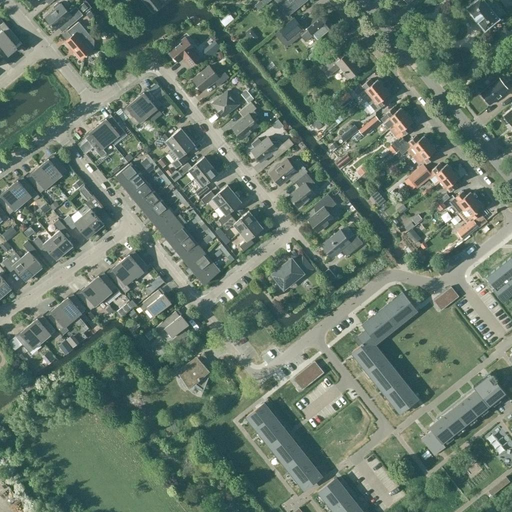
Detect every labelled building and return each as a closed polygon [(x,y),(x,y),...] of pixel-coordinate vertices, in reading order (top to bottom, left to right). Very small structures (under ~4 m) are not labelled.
[(157,0),(143,0),(154,12),(162,5),(157,0)] [(259,10),(271,0),(270,0),(262,0),(255,6),(259,10)] [(274,0),(288,15),(306,0),(274,0)] [(485,28),(505,12),(495,0),(475,0),(467,7),(485,28)] [(83,15),(76,7),(69,13),(61,4),(60,5),(59,4),(57,3),(54,6),(54,8),(55,9),(45,18),(56,30),(67,21),(71,25),(83,15)] [(84,4),(79,8),(83,12),(87,8),(84,4)] [(318,40),(334,27),(324,15),(308,28),(308,29),(302,34),(307,40),(313,35),(318,40)] [(294,18),(280,30),(289,40),(303,28),(294,18)] [(12,49),(20,42),(4,22),(0,25),(0,27),(3,31),(0,33),(0,44),(8,54),(13,50),(12,49)] [(84,56),(87,56),(88,53),(91,50),(85,42),(85,39),(90,35),(79,22),(67,31),(72,36),(65,42),(71,49),(74,49),(76,51),(74,52),(80,59),(84,56)] [(246,33),(252,41),(258,36),(251,28),(246,33)] [(194,49),(185,38),(169,51),(178,62),(183,58),(190,66),(200,58),(194,49)] [(348,80),(361,69),(347,53),(343,57),(340,53),(347,43),(341,39),(331,54),(335,58),(322,69),(329,76),(339,67),(344,73),(343,74),(348,80)] [(217,44),(210,50),(214,55),(220,49),(217,44)] [(178,74),(185,69),(182,65),(175,70),(178,74)] [(229,77),(225,72),(219,78),(209,66),(193,79),(202,91),(214,81),(218,86),(229,77)] [(508,89),(498,78),(480,93),(490,105),(508,89)] [(367,101),(383,87),(378,80),(374,83),(370,79),(362,86),(365,90),(360,95),(366,102),(367,101)] [(385,97),(389,94),(383,87),(367,101),(376,112),(388,101),(385,97)] [(148,116),(162,105),(149,90),(141,97),(140,95),(135,99),(148,116)] [(223,116),(238,104),(228,91),(213,104),(223,116)] [(250,93),(244,98),(248,103),(254,98),(250,93)] [(349,93),(332,106),(336,111),(353,98),(349,93)] [(135,126),(148,116),(135,99),(130,104),(131,105),(123,112),(135,126)] [(254,111),(256,108),(251,102),(238,112),(244,118),(232,127),(237,133),(236,134),(240,139),(241,138),(242,139),(258,126),(253,119),(257,115),(254,111)] [(389,129),(394,125),(406,115),(401,108),(396,111),(393,108),(385,114),(386,115),(381,119),(389,129)] [(394,125),(389,129),(398,139),(401,136),(402,138),(411,130),(408,125),(412,122),(406,115),(394,125)] [(97,126),(111,142),(124,131),(112,116),(103,123),(102,122),(97,126)] [(377,116),(359,131),(364,136),(381,122),(377,116)] [(322,126),(316,119),(312,122),(317,129),(322,126)] [(359,129),(355,124),(340,136),(344,141),(359,129)] [(103,148),(111,142),(97,126),(92,130),(93,131),(85,138),(93,148),(101,157),(106,153),(103,148)] [(172,150),(188,137),(181,128),(168,139),(164,134),(154,142),(159,147),(166,142),(172,150)] [(398,148),(405,142),(402,138),(401,136),(398,139),(392,143),(393,144),(388,148),(391,151),(397,146),(398,148)] [(407,144),(405,142),(398,148),(397,146),(391,151),(394,155),(399,150),(402,154),(408,150),(413,157),(430,143),(424,136),(419,139),(416,136),(408,142),(409,143),(407,144)] [(195,145),(188,137),(172,150),(168,153),(174,161),(172,163),(176,168),(186,160),(182,155),(193,146),(195,145)] [(279,140),(276,142),(271,142),(268,137),(261,142),(259,139),(252,145),(254,148),(251,151),(261,162),(272,153),(276,158),(294,144),(289,138),(282,144),(279,140)] [(85,138),(78,144),(86,154),(93,148),(85,138)] [(335,142),(329,147),(333,151),(339,146),(335,142)] [(431,154),(435,150),(430,143),(413,157),(418,163),(423,160),(426,164),(435,158),(431,154)] [(385,146),(377,153),(381,158),(389,152),(385,146)] [(346,154),(340,158),(344,164),(350,159),(346,154)] [(53,182),(67,171),(54,156),(46,163),(45,162),(40,166),(53,182)] [(150,162),(146,157),(141,162),(145,167),(150,163),(150,162)] [(195,178),(211,165),(204,157),(203,158),(192,167),(188,163),(178,171),(182,176),(189,170),(195,178)] [(291,164),(288,160),(287,159),(270,173),(280,186),(291,176),(295,182),(306,173),(307,172),(297,159),(291,164)] [(123,184),(138,172),(131,163),(116,175),(123,184)] [(357,171),(361,176),(370,169),(366,164),(357,171)] [(412,182),(428,168),(423,164),(405,178),(410,183),(412,182)] [(440,182),(453,171),(447,164),(443,168),(440,164),(431,172),(428,168),(412,182),(417,188),(429,178),(436,185),(440,182)] [(205,184),(217,175),(218,174),(211,165),(195,178),(202,186),(195,192),(199,197),(209,189),(205,184)] [(40,193),(53,182),(40,166),(35,170),(36,171),(28,178),(40,193)] [(454,182),(459,178),(453,171),(440,182),(449,192),(458,186),(454,182)] [(131,193),(146,181),(138,172),(123,184),(131,193)] [(306,173),(295,182),(300,187),(289,196),(298,208),(315,195),(309,187),(314,183),(306,173)] [(35,201),(40,197),(23,177),(15,184),(14,183),(9,187),(23,203),(31,196),(35,201)] [(80,181),(74,186),(76,189),(83,184),(80,181)] [(138,202),(153,190),(146,181),(131,193),(138,202)] [(219,207),(234,194),(227,185),(226,186),(215,196),(211,191),(201,199),(205,204),(212,199),(219,207)] [(0,202),(10,214),(23,203),(9,187),(4,191),(5,193),(0,197),(0,202)] [(370,192),(369,193),(372,197),(378,192),(375,188),(370,192)] [(146,211),(161,199),(153,190),(138,202),(146,211)] [(458,214),(476,199),(470,192),(466,196),(462,192),(454,199),(449,203),(458,214)] [(229,212),(240,203),(241,202),(234,194),(219,207),(225,214),(218,220),(222,225),(232,217),(229,212)] [(319,211),(308,220),(318,232),(334,219),(327,211),(336,204),(328,194),(314,205),(319,211)] [(435,209),(443,203),(449,197),(447,194),(433,206),(435,209)] [(97,212),(103,207),(93,195),(84,202),(90,209),(82,215),(95,231),(104,224),(103,223),(93,212),(95,210),(97,212)] [(153,220),(168,208),(161,199),(146,211),(153,220)] [(477,210),(481,206),(476,199),(458,214),(467,225),(456,234),(462,241),(470,235),(469,235),(480,226),(474,220),(481,214),(477,210)] [(446,206),(443,203),(435,209),(438,213),(446,206)] [(403,205),(397,210),(400,214),(407,209),(403,205)] [(160,229),(175,217),(168,208),(153,220),(160,229)] [(240,233),(256,220),(249,211),(248,212),(236,222),(232,217),(222,225),(227,230),(234,225),(240,233)] [(102,217),(107,224),(111,221),(106,214),(102,217)] [(197,214),(194,217),(201,226),(205,223),(197,214)] [(95,231),(82,215),(74,222),(69,215),(64,219),(72,229),(77,225),(86,237),(87,238),(95,231)] [(418,215),(412,220),(416,224),(422,219),(418,215)] [(168,238),(183,226),(175,217),(160,229),(168,238)] [(73,245),(72,244),(62,233),(67,229),(58,219),(53,223),(59,230),(51,237),(65,252),(73,245)] [(250,238),(262,229),(263,228),(256,220),(240,233),(247,240),(240,246),(244,251),(254,243),(250,238)] [(175,247),(190,235),(183,226),(168,238),(175,247)] [(27,237),(31,233),(34,231),(31,227),(28,230),(24,233),(27,237)] [(219,228),(215,231),(220,237),(224,234),(219,228)] [(421,238),(412,228),(405,234),(414,244),(421,238)] [(340,230),(322,245),(323,247),(323,248),(324,250),(325,251),(327,252),(332,258),(341,250),(346,256),(363,243),(355,234),(348,240),(340,230)] [(5,232),(2,235),(6,240),(10,237),(5,232)] [(182,256),(197,244),(190,235),(175,247),(182,256)] [(65,252),(51,237),(44,243),(38,237),(33,241),(41,251),(46,247),(55,258),(56,260),(65,252)] [(34,274),(42,267),(41,265),(41,266),(31,254),(36,250),(28,240),(23,245),(28,252),(21,258),(34,274)] [(190,265),(205,253),(197,244),(182,256),(190,265)] [(219,249),(214,254),(217,257),(222,252),(219,249)] [(121,261),(134,277),(147,266),(135,252),(127,258),(126,257),(121,261)] [(197,274),(212,262),(205,253),(190,265),(197,274)] [(511,255),(486,277),(496,289),(494,291),(503,302),(511,294),(511,255)] [(286,286),(288,286),(289,286),(292,285),(293,285),(291,283),(302,273),(304,276),(312,269),(303,257),(295,263),(291,259),(272,274),(278,281),(276,283),(276,284),(279,285),(282,286),(281,286),(282,286),(286,286)] [(455,265),(450,259),(449,257),(435,268),(442,276),(455,265)] [(34,274),(21,258),(13,265),(7,258),(1,263),(5,266),(10,272),(15,268),(25,280),(24,280),(25,281),(34,274)] [(126,284),(134,277),(121,261),(116,266),(117,267),(109,274),(125,293),(130,289),(126,284)] [(5,266),(1,263),(0,262),(0,291),(3,295),(11,288),(10,287),(1,276),(5,272),(2,268),(5,266)] [(205,283),(220,271),(212,262),(197,274),(205,283)] [(329,269),(323,273),(331,282),(336,278),(329,269)] [(120,292),(117,288),(104,273),(96,280),(95,279),(90,283),(104,299),(104,298),(107,303),(120,292)] [(165,282),(160,276),(145,289),(150,294),(165,282)] [(90,310),(104,299),(90,283),(85,287),(86,288),(78,295),(90,310)] [(442,294),(434,301),(441,310),(450,304),(459,297),(452,288),(451,287),(449,288),(442,294)] [(171,302),(166,297),(165,298),(158,290),(139,306),(143,311),(148,307),(154,315),(171,302)] [(360,346),(352,353),(401,414),(417,401),(371,344),(416,308),(415,307),(403,292),(363,324),(367,330),(354,340),(360,346)] [(59,304),(73,320),(86,309),(74,294),(65,301),(64,300),(59,304)] [(129,300),(122,306),(127,312),(134,306),(131,302),(129,300)] [(66,326),(73,320),(59,304),(55,308),(56,310),(47,316),(63,335),(69,330),(66,326)] [(176,311),(155,328),(160,333),(165,329),(172,337),(188,324),(184,318),(183,319),(176,311)] [(42,341),(55,330),(43,316),(35,322),(34,321),(29,325),(42,341)] [(29,352),(42,341),(29,325),(24,330),(25,331),(17,338),(23,345),(29,352)] [(186,329),(168,344),(173,350),(191,335),(186,329)] [(145,335),(149,339),(153,336),(149,331),(145,335)] [(23,345),(17,338),(8,345),(9,346),(12,349),(14,352),(23,345)] [(64,340),(58,345),(65,353),(71,349),(64,340)] [(208,373),(207,373),(197,359),(204,353),(178,373),(179,373),(182,371),(186,376),(180,380),(185,388),(191,383),(195,387),(198,389),(202,391),(201,396),(208,378),(209,377),(209,376),(209,375),(208,375),(208,374),(208,373)] [(315,361),(293,378),(296,383),(297,382),(299,385),(298,385),(302,390),(324,372),(320,368),(318,366),(318,365),(315,361)] [(432,430),(421,438),(422,439),(434,455),(435,455),(442,449),(445,446),(442,442),(446,439),(447,439),(447,438),(460,427),(461,428),(461,427),(470,420),(471,420),(470,420),(484,409),(485,409),(485,408),(488,405),(489,406),(506,392),(496,380),(497,380),(493,374),(492,375),(490,372),(487,375),(473,386),(474,387),(477,384),(480,388),(477,390),(476,388),(466,396),(466,397),(463,400),(462,399),(442,415),(443,415),(441,417),(443,421),(434,428),(431,425),(434,422),(433,422),(428,426),(429,427),(430,427),(432,430)] [(262,404),(246,417),(288,469),(302,488),(312,480),(319,475),(318,475),(309,463),(309,462),(308,462),(288,436),(262,404)] [(334,479),(318,491),(322,497),(329,506),(333,511),(360,511),(355,505),(354,506),(350,501),(349,499),(348,499),(344,494),(345,493),(339,485),(338,485),(334,480),(334,479)]
